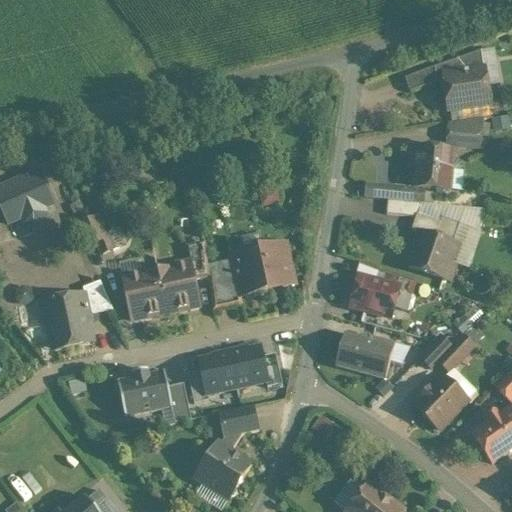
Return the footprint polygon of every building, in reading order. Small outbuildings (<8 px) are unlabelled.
[(480,53),(433,69),(436,84),(445,82),(450,112),(488,107),(488,102),(491,99),(489,91),(486,89),(480,53)] [(433,69),(404,80),(409,93),(436,84),(433,69)] [(510,116),(493,117),(493,131),(511,130),(510,116)] [(482,121),(448,126),(446,148),(479,151),(482,121)] [(425,150),(418,149),(414,189),(433,191),(436,194),(442,195),(446,192),(448,192),(452,153),(436,151),(434,148),(428,147),(425,150)] [(0,189),(0,207),(8,226),(21,220),(23,226),(33,230),(44,225),(47,216),(45,210),(52,206),(38,173),(0,189)] [(421,205),(387,202),(386,216),(415,219),(416,216),(417,217),(421,205)] [(417,217),(416,216),(415,219),(411,233),(419,236),(408,269),(450,283),(455,268),(450,267),(457,247),(453,246),(460,226),(441,219),(439,224),(417,217)] [(99,218),(76,227),(86,249),(97,245),(102,256),(113,251),(99,218)] [(204,243),(185,247),(189,265),(190,264),(194,281),(209,279),(207,265),(204,243)] [(286,246),(272,249),(280,284),(294,281),(286,246)] [(272,249),(231,258),(232,260),(240,297),(271,290),(270,286),(280,284),(272,249)] [(240,297),(232,260),(207,265),(209,279),(213,312),(241,306),(240,297)] [(189,265),(157,272),(167,318),(173,316),(173,313),(200,307),(194,281),(190,264),(189,265)] [(391,276),(377,271),(373,282),(382,285),(382,287),(387,288),(391,276)] [(157,272),(122,279),(131,322),(160,316),(161,319),(167,318),(157,272)] [(411,283),(391,276),(387,288),(398,291),(398,292),(407,295),(411,283)] [(373,282),(360,279),(351,309),(390,320),(398,292),(398,291),(387,288),(382,287),(382,285),(373,282)] [(100,283),(83,290),(84,297),(85,297),(90,317),(113,312),(100,283)] [(84,297),(40,307),(43,318),(50,323),(56,350),(89,343),(86,330),(91,323),(90,317),(85,297),(84,297)] [(394,346),(369,339),(368,342),(344,336),(335,368),(385,382),(394,346)] [(451,350),(438,364),(449,375),(474,349),(462,338),(451,350)] [(440,339),(419,360),(431,371),(438,364),(451,350),(440,339)] [(237,390),(267,383),(260,349),(229,356),(237,390)] [(206,396),(237,390),(229,356),(199,362),(206,396)] [(164,374),(148,377),(147,372),(132,375),(133,380),(117,384),(125,419),(171,409),(172,409),(168,389),(164,374)] [(511,373),(496,390),(510,404),(511,402),(511,373)] [(442,380),(431,391),(430,389),(419,401),(420,403),(416,407),(426,416),(424,418),(439,432),(466,403),(442,380)] [(191,421),(183,385),(168,389),(172,409),(171,409),(174,425),(191,421)] [(237,411),(218,415),(224,440),(242,437),(259,433),(253,408),(237,411)] [(511,408),(498,418),(495,413),(488,417),(487,426),(471,436),(491,466),(511,451),(511,408)] [(323,440),(335,428),(322,416),(310,428),(323,440)] [(220,447),(217,445),(200,472),(198,470),(191,481),(202,488),(203,485),(229,502),(231,499),(234,498),(237,494),(236,491),(251,466),(231,454),(242,437),(224,440),(220,447)] [(403,511),(369,485),(347,511),(403,511)] [(94,511),(85,500),(68,511),(94,511)]
